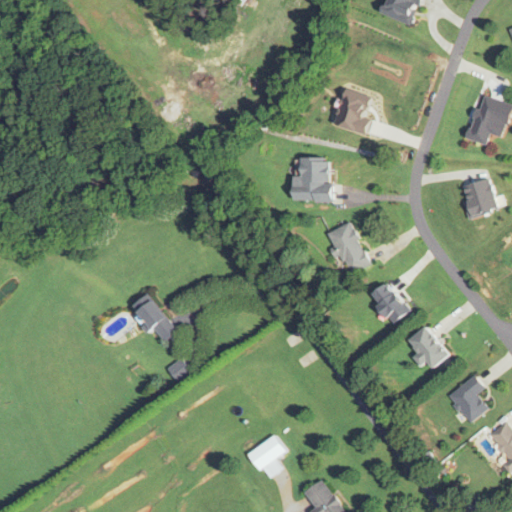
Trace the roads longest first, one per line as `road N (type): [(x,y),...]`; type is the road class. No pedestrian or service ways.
road 1 (residential): [(511,343),(465,289),(417,207),(431,125),(482,0)]
road 2 (residential): [(444,511),(280,305)]
